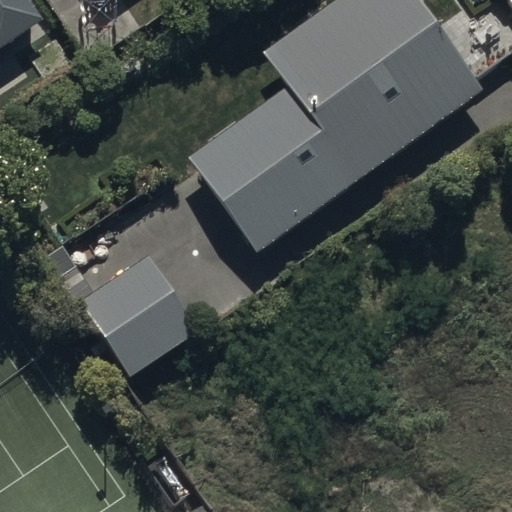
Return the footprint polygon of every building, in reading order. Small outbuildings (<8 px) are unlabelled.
[(17,0),(0,0),(0,66),(42,39),(17,0)] [(286,104),(187,175),(255,268),(477,106),(399,0),(359,0),(263,71),(286,104)] [(148,256),(80,301),(130,376),(198,331),(148,256)] [(486,511),(511,495),(511,323),(482,277),(476,280),(468,267),(365,333),(376,349),(357,361),(453,511),(486,511)] [(332,511),(242,378),(255,369),(237,342),(134,412),(201,511),(332,511)]
